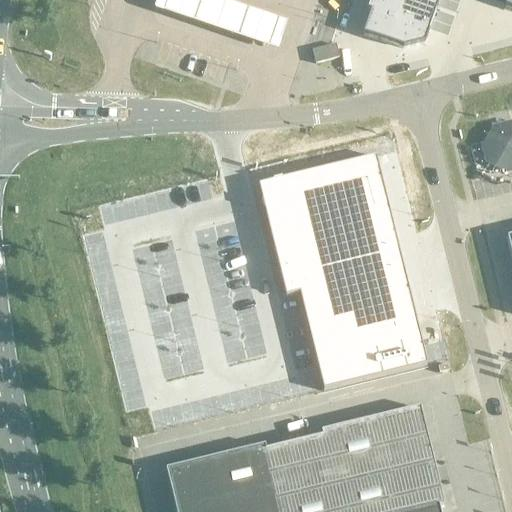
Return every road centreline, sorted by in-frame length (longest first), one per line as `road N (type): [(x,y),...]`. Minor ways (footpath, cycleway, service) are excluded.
road 1 (unclassified): [(511,497),(412,94)]
road 2 (unclassified): [(315,116),(118,121)]
road 3 (secondary): [(32,511),(0,386)]
road 4 (unclassified): [(0,139),(75,135),(118,121)]
road 5 (unclassified): [(118,121),(83,109),(0,104)]
